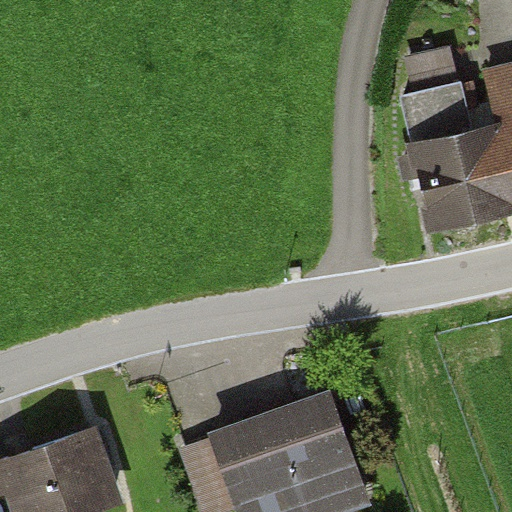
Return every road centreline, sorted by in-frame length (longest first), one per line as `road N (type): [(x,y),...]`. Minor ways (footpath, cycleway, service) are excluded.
road 1 (residential): [(0,384),(138,336),(511,269)]
road 2 (track): [(351,299),(356,72),(379,0)]
